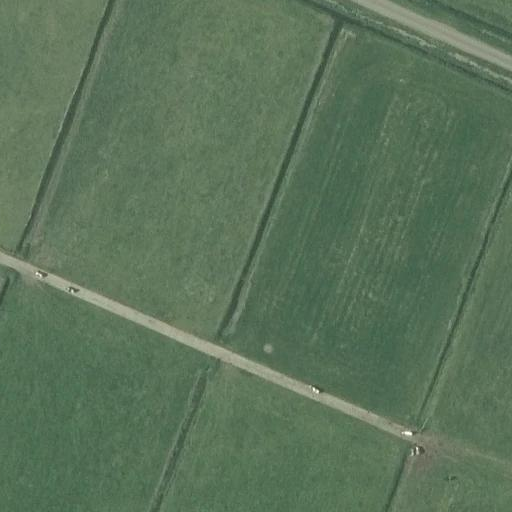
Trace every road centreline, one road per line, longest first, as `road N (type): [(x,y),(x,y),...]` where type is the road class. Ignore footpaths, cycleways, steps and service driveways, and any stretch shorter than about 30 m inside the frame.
road 1 (track): [(431,445),(0,258)]
road 2 (unclassified): [(511,64),(366,0)]
